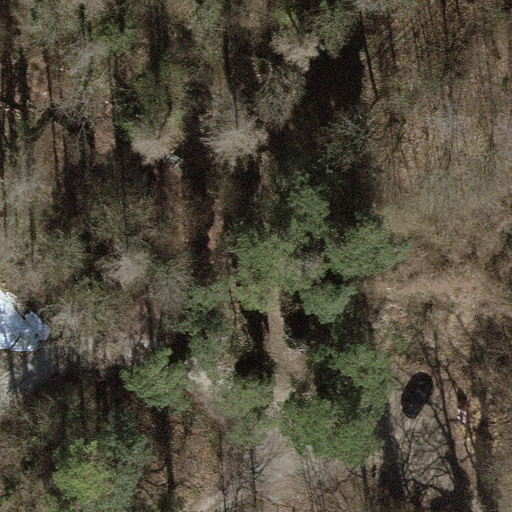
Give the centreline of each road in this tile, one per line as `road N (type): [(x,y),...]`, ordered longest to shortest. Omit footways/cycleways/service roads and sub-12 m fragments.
road 1 (track): [(117,362),(246,394),(295,438),(474,511)]
road 2 (track): [(0,387),(53,352),(117,362)]
